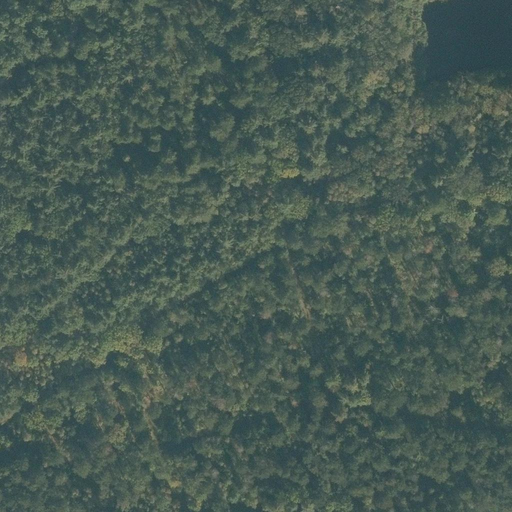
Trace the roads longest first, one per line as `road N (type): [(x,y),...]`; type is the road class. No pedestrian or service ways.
road 1 (track): [(161,453),(327,397),(511,428)]
road 2 (track): [(287,239),(355,508)]
road 3 (track): [(31,409),(89,485),(128,488),(166,472),(195,511)]
road 4 (track): [(166,472),(133,329)]
road 5 (track): [(210,511),(233,503),(355,508)]
